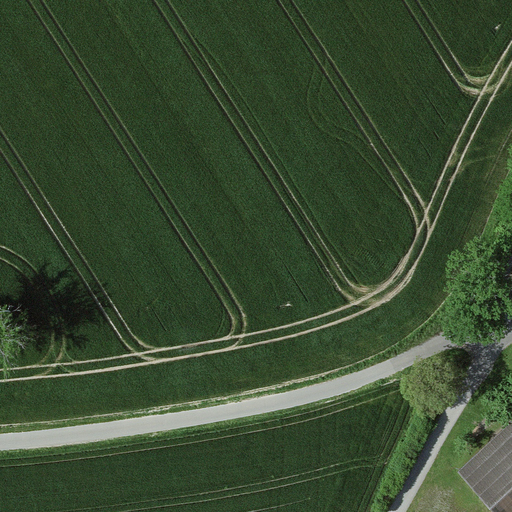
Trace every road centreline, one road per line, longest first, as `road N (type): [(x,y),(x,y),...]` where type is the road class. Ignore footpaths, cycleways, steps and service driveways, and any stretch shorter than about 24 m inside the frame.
road 1 (unclassified): [(0,442),(248,408),(326,390),(490,332)]
road 2 (unclassified): [(490,332),(395,511)]
